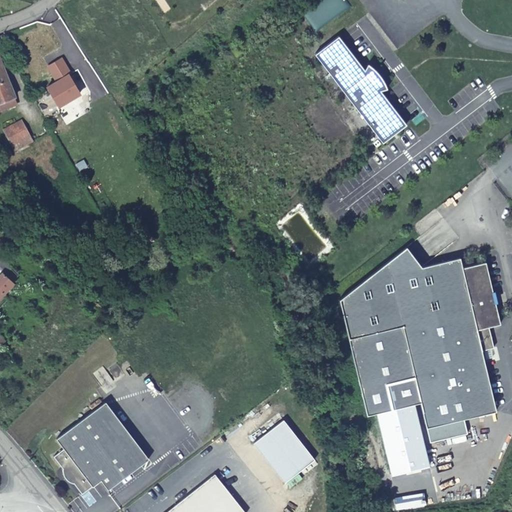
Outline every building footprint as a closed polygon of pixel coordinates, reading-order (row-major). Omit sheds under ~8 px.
[(339,36),(315,54),(383,142),(406,124),(381,90),(387,88),(387,87),(387,86),(386,86),(386,85),(386,84),(385,84),(385,83),(385,82),(384,82),(384,81),(384,80),(383,80),(383,79),(382,78),(382,77),(381,77),(381,76),(381,75),(380,75),(380,74),(379,74),(379,73),(378,73),(378,72),(377,72),(377,71),(376,70),(375,69),(374,69),(374,68),(373,67),(372,67),(372,66),(371,66),(370,65),(370,64),(369,64),(368,64),(365,70),(339,36)] [(54,81),(46,86),(59,107),(80,94),(68,73),(70,72),(61,56),(45,66),(54,81)] [(0,101),(15,96),(2,63),(0,57),(0,101)] [(8,137),(26,127),(21,118),(4,128),(3,128),(8,137)] [(14,149),(33,140),(26,127),(8,137),(14,149)] [(421,268),(406,248),(338,300),(367,418),(378,416),(392,477),(430,468),(415,406),(421,405),(427,430),(497,413),(482,352),(495,349),(490,328),(501,325),(486,263),(462,268),(460,258),(421,268)] [(0,294),(11,282),(6,276),(14,268),(0,255),(0,294)] [(86,306),(100,320),(106,314),(92,300),(86,306)] [(151,459),(108,402),(59,439),(66,449),(55,457),(63,470),(64,471),(64,473),(64,474),(65,475),(66,477),(67,478),(68,480),(69,480),(71,482),(73,483),(74,483),(76,484),(84,495),(103,480),(110,490),(151,459)] [(287,419),(257,443),(290,484),(320,460),(287,419)] [(248,511),(218,474),(171,511),(248,511)]
